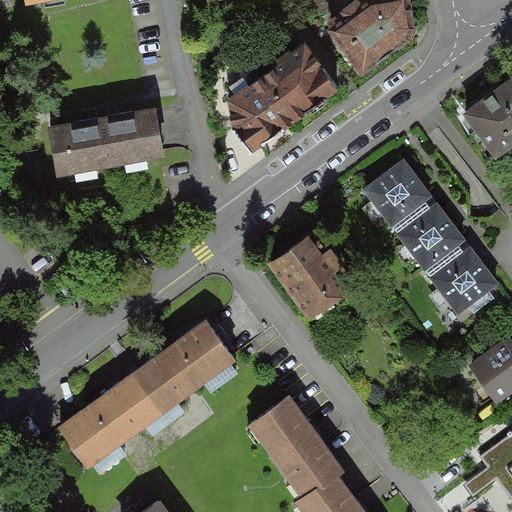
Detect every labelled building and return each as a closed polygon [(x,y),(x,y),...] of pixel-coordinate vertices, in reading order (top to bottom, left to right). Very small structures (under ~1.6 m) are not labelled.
[(302,0),(306,14),(333,8),(330,0),(302,0)] [(331,27),(362,69),(407,37),(412,26),(408,0),(368,0),(361,5),(357,0),(356,0),(344,10),(348,14),(331,27)] [(326,96),(339,87),(322,64),(322,65),(305,43),(292,52),(291,50),(277,60),(280,64),(264,75),(296,118),(305,111),(306,111),(327,96),(326,96)] [(284,126),(296,118),(264,75),(263,77),(253,63),(241,72),(244,76),(230,86),(236,94),(230,98),(235,129),(252,150),(284,127),(284,126)] [(511,79),(467,112),(497,153),(511,141),(511,79)] [(59,170),(163,151),(156,110),(134,114),(134,111),(73,123),(73,124),(51,128),(59,170)] [(404,160),(366,188),(426,267),(459,243),(464,239),(437,203),(432,207),(429,204),(425,199),(431,195),(404,160)] [(304,239),(272,263),(310,314),(319,307),(325,316),(341,304),(334,296),(355,281),(330,248),(328,250),(322,241),(320,236),(315,232),(308,235),(304,239)] [(459,243),(426,267),(459,311),(497,283),(471,247),(465,251),(462,247),(459,243)] [(207,319),(134,372),(162,410),(235,357),(207,319)] [(511,339),(511,338),(473,366),(496,397),(511,385),(511,339)] [(134,372),(61,425),(89,463),(162,410),(134,372)] [(343,468),(288,395),(252,422),(305,493),(335,471),(337,473),(343,468)] [(497,478),(511,498),(511,429),(507,432),(510,435),(481,456),(488,465),(464,482),(474,495),(497,478)] [(365,511),(337,473),(335,471),(305,493),(299,498),(309,511),(365,511)] [(166,511),(158,500),(142,511),(166,511)]
